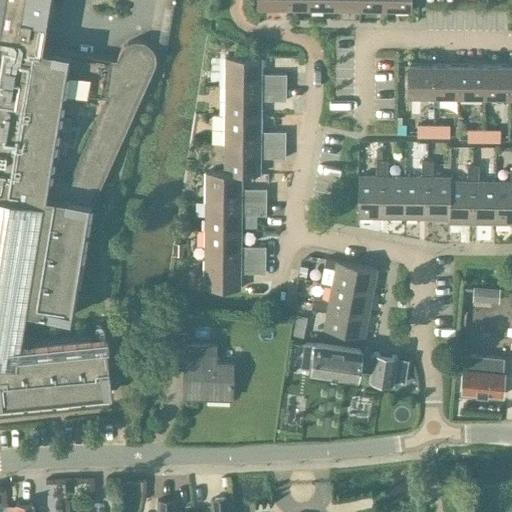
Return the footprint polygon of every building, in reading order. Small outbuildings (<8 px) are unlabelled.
[(0,0),(0,186),(12,188),(90,202),(92,202),(153,68),(155,63),(156,55),(153,48),(149,43),(144,41),(136,40),(128,42),(122,46),(119,50),(116,58),(41,47),(47,0),(0,0)] [(409,0),(383,0),(384,8),(410,8),(409,0)] [(225,56),(224,85),(285,86),(285,73),(261,73),(261,57),(225,56)] [(407,94),(432,94),(433,63),(407,63),(407,94)] [(458,63),(433,63),(432,94),(457,94),(458,63)] [(483,64),(458,63),(457,94),(482,95),(483,64)] [(507,95),(508,64),(483,64),(482,95),(507,95)] [(285,99),(285,86),(224,85),(224,115),(260,115),(261,99),(285,99)] [(260,131),(260,115),(224,115),(223,143),(284,144),(284,131),(260,131)] [(415,135),(432,135),(432,125),(415,125),(415,135)] [(432,125),(432,135),(447,136),(447,125),(432,125)] [(466,140),(482,140),(482,130),(466,130),(466,140)] [(482,130),(482,140),(498,140),(498,130),(482,130)] [(241,173),(259,174),(259,157),(284,157),(284,144),(223,143),(223,172),(241,173)] [(377,159),(376,167),(382,167),(387,167),(387,159),(382,159),(377,159)] [(422,160),(422,168),(427,168),(432,168),(433,160),(427,160),(422,160)] [(357,215),(380,216),(382,167),(376,167),(376,175),(358,175),(357,215)] [(387,175),(387,167),(382,167),(380,216),(403,216),(404,175),(387,175)] [(422,176),(404,175),(403,216),(426,217),(427,168),(422,168),(422,176)] [(450,180),(451,180),(451,176),(432,176),(432,168),(427,168),(426,217),(449,217),(449,218),(450,180)] [(494,180),(493,222),(511,222),(511,169),(511,170),(511,180),(494,180)] [(223,172),(205,171),(204,201),(264,202),(264,188),(241,188),(241,173),(223,172)] [(449,218),(449,217),(449,221),(472,221),(473,172),(468,172),(467,180),(451,180),(450,180),(449,218)] [(478,180),(478,172),(473,172),(472,221),(493,222),(494,180),(478,180)] [(0,186),(0,253),(12,188),(0,186)] [(71,316),(90,202),(12,188),(0,253),(0,304),(25,309),(71,316)] [(204,230),(241,230),(241,215),(264,215),(264,202),(204,201),(204,230)] [(241,246),(241,230),(204,230),(203,258),(264,259),(264,246),(241,246)] [(173,243),(173,256),(184,256),(184,243),(173,243)] [(264,259),(203,258),(203,287),(240,288),(240,272),(263,272),(264,259)] [(332,283),(372,291),(377,267),(326,258),(324,265),(335,267),(332,283)] [(372,291),(332,283),(329,300),(328,305),(368,312),(372,291)] [(473,286),(473,297),(499,299),(499,288),(473,286)] [(313,302),(312,307),(319,308),(321,298),(313,297),(313,302)] [(368,312),(328,305),(329,300),(321,298),(319,308),(328,310),(324,327),(364,334),(368,312)] [(25,309),(0,304),(0,402),(111,392),(106,345),(108,344),(107,333),(19,342),(25,309)] [(294,326),(292,335),(303,337),(305,328),(294,326)] [(230,397),(231,362),(215,362),(215,343),(186,342),(186,330),(172,330),(171,368),(184,368),(184,396),(230,397)] [(305,342),(302,364),(311,365),(310,370),(356,377),(358,366),(370,368),(369,379),(389,382),(389,381),(401,382),(404,359),(392,357),(392,356),(372,353),(372,354),(360,352),(360,351),(314,344),(305,342)] [(502,396),(503,372),(501,372),(502,358),(466,355),(465,369),(463,368),(461,393),(502,396)] [(212,511),(228,511),(227,497),(211,498),(212,511)] [(157,511),(173,511),(174,499),(158,499),(157,511)] [(7,504),(7,511),(32,511),(32,502),(15,502),(15,503),(7,504)]
